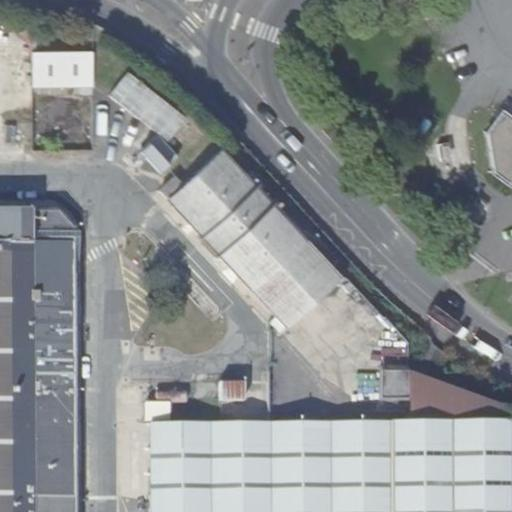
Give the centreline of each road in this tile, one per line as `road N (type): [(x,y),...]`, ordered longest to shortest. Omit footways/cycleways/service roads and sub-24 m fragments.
road 1 (secondary): [(511,352),(414,283),(320,179)]
road 2 (secondary): [(320,179),(263,61),(266,29),(286,0)]
road 3 (secondary): [(320,179),(215,73)]
road 4 (secondary): [(99,0),(192,66),(215,73)]
